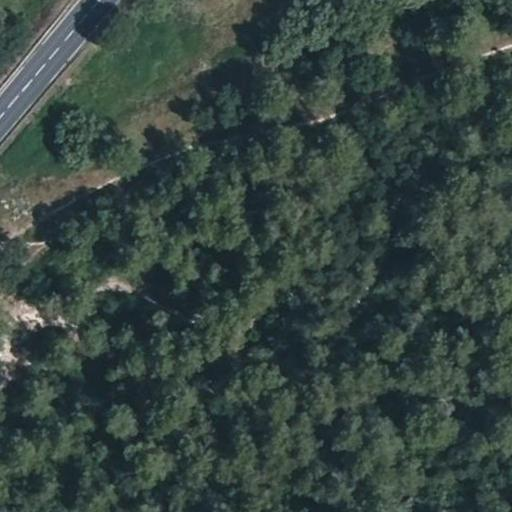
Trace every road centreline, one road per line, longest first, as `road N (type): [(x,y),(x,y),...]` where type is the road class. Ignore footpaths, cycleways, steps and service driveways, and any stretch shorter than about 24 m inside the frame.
road 1 (track): [(417,78),(180,188),(90,222),(0,236)]
road 2 (primary): [(0,116),(98,0)]
